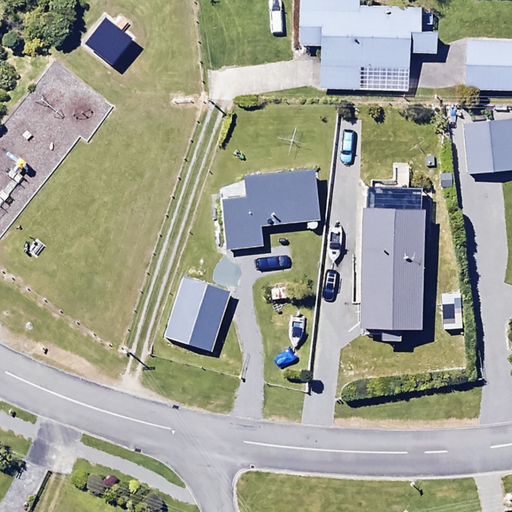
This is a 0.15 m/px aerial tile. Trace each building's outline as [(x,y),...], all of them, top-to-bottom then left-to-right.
[(367,0),(296,0),(297,39),(312,39),(312,81),(405,79),(404,47),(432,47),(431,0),(372,0),(367,0)] [(511,29),(460,31),(462,82),(511,79),(511,29)] [(507,121),(458,123),(460,172),(509,170),(507,121)] [(307,214),(304,166),(244,170),(245,190),(217,191),(219,239),(260,237),(259,217),(307,214)] [(417,319),(418,204),(357,203),(356,318),(417,319)]
